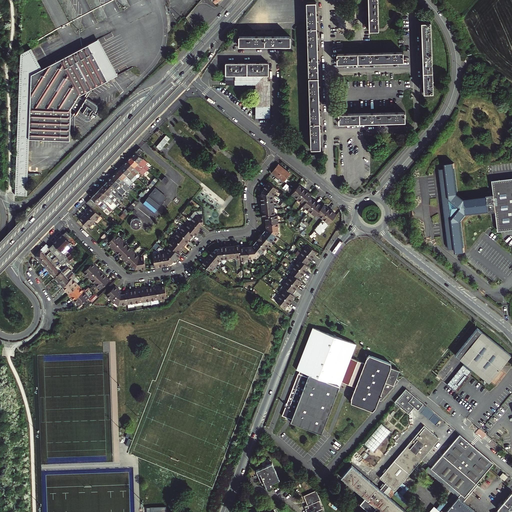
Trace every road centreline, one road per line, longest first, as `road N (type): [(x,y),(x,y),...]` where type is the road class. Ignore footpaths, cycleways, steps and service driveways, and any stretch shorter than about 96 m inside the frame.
road 1 (tertiary): [(356,216),(277,369),(224,511)]
road 2 (residential): [(277,148),(250,187),(250,230),(210,237),(175,270),(125,275),(61,213)]
road 3 (primary): [(0,261),(213,38)]
road 4 (primary): [(157,89),(0,253)]
road 5 (primary): [(157,89),(132,100),(30,202),(3,204)]
road 6 (tertiary): [(61,213),(191,78)]
road 7 (tertiary): [(412,152),(445,111),(457,65),(446,25),(425,0)]
road 8 (tertiary): [(511,337),(389,239),(384,223)]
road 9 (residential): [(414,69),(416,129),(328,132)]
road 10 (residential): [(511,472),(408,386)]
road 11 (primary): [(239,0),(157,89)]
